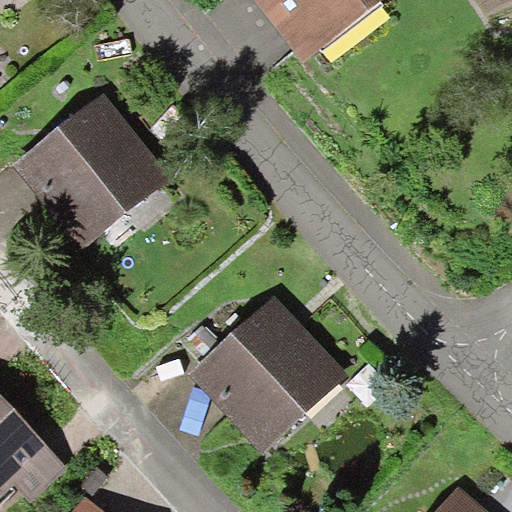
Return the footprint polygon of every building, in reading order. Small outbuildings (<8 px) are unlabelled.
[(253,0),(260,7),(307,66),(390,0),(253,0)] [(110,91),(14,165),(80,251),(176,176),(128,114),(110,91)] [(271,298),(191,378),(268,455),(348,374),(297,323),(271,298)] [(26,428),(0,399),(0,504),(16,490),(31,507),(68,473),(26,428)] [(461,489),(441,511),(488,511),(486,510),(461,489)] [(100,511),(86,499),(74,511),(100,511)]
